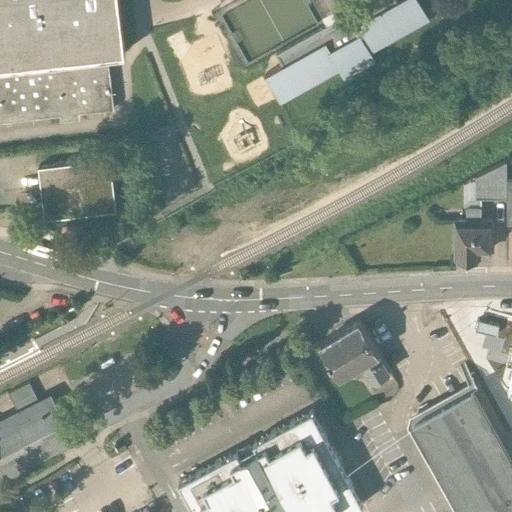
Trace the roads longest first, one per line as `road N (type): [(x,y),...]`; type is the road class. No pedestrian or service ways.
road 1 (secondary): [(206,300),(511,288)]
road 2 (residential): [(0,476),(174,380),(198,352),(206,300)]
road 3 (secondary): [(0,253),(126,289),(206,300)]
